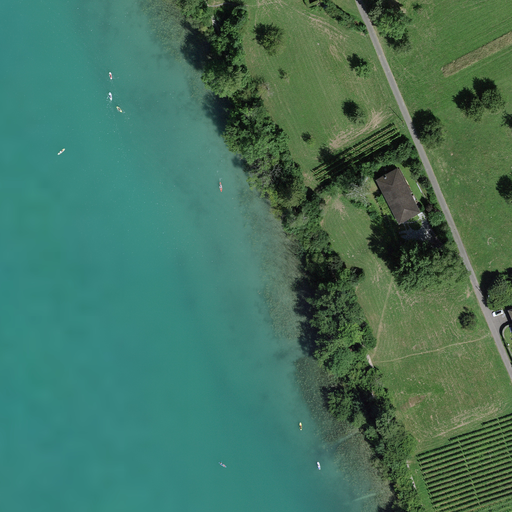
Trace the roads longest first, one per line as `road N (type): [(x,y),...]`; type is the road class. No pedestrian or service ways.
road 1 (track): [(422,511),(202,0)]
road 2 (residential): [(511,373),(359,0)]
